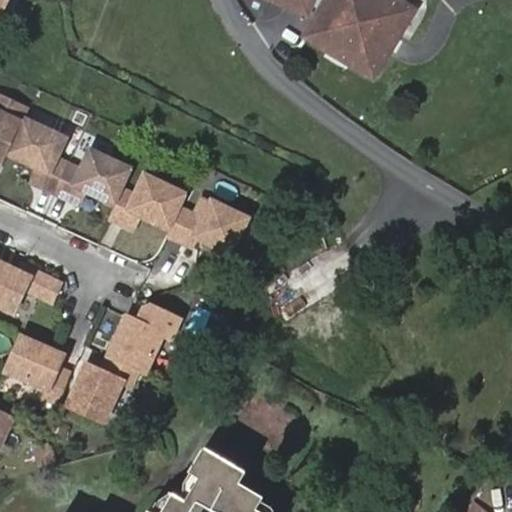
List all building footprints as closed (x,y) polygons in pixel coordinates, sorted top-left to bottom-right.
[(276,0),(300,10),(304,0),(319,9),(302,37),(324,50),(327,45),(348,58),(346,62),(366,74),(405,9),(389,0),(382,0),(382,1),(380,0),(276,0)] [(26,122),(30,115),(0,100),(0,169),(3,171),(9,158),(26,122)] [(59,196),(72,167),(60,161),(69,142),(26,122),(9,158),(41,172),(52,177),(46,191),(58,197),(59,196)] [(84,173),(72,167),(59,196),(72,202),(79,189),(90,194),(119,208),(126,192),(135,173),(93,154),(84,173)] [(52,177),(41,172),(35,186),(46,191),(52,177)] [(184,209),(189,198),(150,180),(141,199),(126,192),(119,208),(112,223),(127,230),(134,215),(144,219),(173,233),(184,209)] [(79,189),(72,202),(84,208),(90,194),(79,189)] [(208,197),(200,216),(209,221),(217,202),(208,197)] [(173,233),(170,239),(184,246),(191,232),(201,236),(235,252),(251,218),(217,202),(209,221),(200,216),(184,209),(173,233)] [(134,215),(127,230),(137,235),(144,219),(134,215)] [(191,232),(184,246),(195,251),(201,236),(191,232)] [(41,283),(0,263),(0,309),(11,315),(22,292),(50,305),(60,285),(44,277),(41,283)] [(249,278),(231,270),(225,283),(243,292),(249,278)] [(149,370),(156,373),(175,335),(183,338),(189,324),(159,309),(153,323),(137,315),(118,356),(149,370)] [(69,365),(65,364),(26,348),(11,384),(26,391),(48,401),(45,408),(61,416),(75,387),(62,381),(69,365)] [(149,370),(118,356),(112,371),(97,365),(79,405),(117,421),(135,381),(142,384),(149,370)] [(26,391),(18,408),(40,418),(48,401),(26,391)] [(246,417),(293,439),(302,422),(254,399),(246,417)] [(0,447),(16,413),(0,406),(0,447)] [(36,466),(52,460),(45,438),(28,445),(36,466)] [(270,511),(257,504),(262,496),(261,494),(238,480),(244,470),(244,469),(200,443),(187,465),(200,473),(185,500),(168,490),(154,511),(152,511),(148,509),(146,511),(270,511)] [(487,511),(474,501),(464,511),(487,511)]
